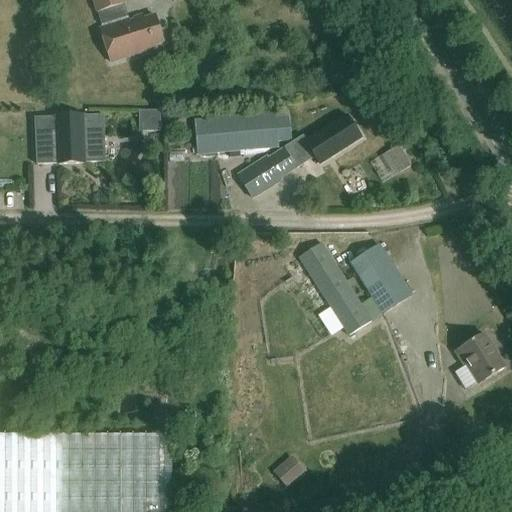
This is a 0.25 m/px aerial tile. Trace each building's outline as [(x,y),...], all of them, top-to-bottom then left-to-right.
[(125,4),(123,0),(92,0),(97,13),(125,4)] [(143,20),(142,16),(100,29),(111,63),(155,49),(154,46),(163,43),(155,16),(143,20)] [(139,111),(139,132),(160,132),(160,111),(139,111)] [(51,147),(49,115),(36,116),(37,147),(38,166),(58,165),(58,166),(85,164),(83,116),(56,118),(58,146),(51,147)] [(276,120),(275,115),(195,121),(198,156),(278,150),(277,142),(291,141),(289,119),(276,120)] [(361,139),(347,117),(307,143),(303,138),(268,160),(267,158),(239,177),(253,199),(281,181),(280,179),(315,157),(320,165),(361,139)] [(392,178),(415,168),(406,148),(383,158),(392,178)] [(360,307),(322,245),(300,259),(302,263),(291,270),(333,336),(343,329),(348,336),(412,296),(381,246),(351,265),(372,300),(360,307)] [(505,369),(484,335),(455,353),(463,366),(465,365),(478,385),(505,369)] [(158,511),(158,437),(0,436),(0,511),(158,511)] [(289,487),(309,476),(300,460),(280,472),(289,487)]
